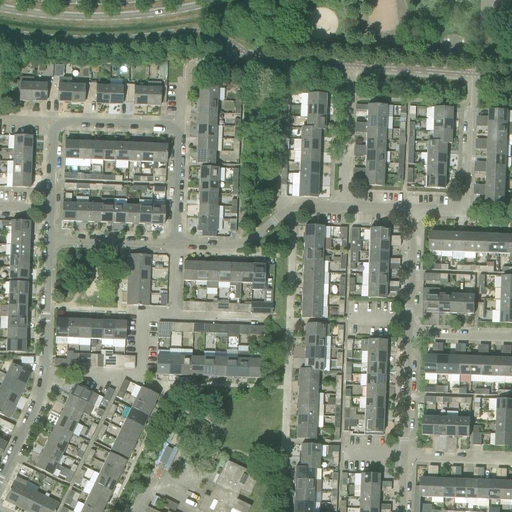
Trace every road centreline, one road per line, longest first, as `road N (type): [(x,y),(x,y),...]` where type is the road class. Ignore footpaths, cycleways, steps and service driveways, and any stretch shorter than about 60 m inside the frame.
road 1 (residential): [(0,479),(43,388),(49,240)]
road 2 (tertiary): [(0,8),(109,17),(226,0)]
road 3 (residential): [(474,74),(466,212),(412,211)]
road 4 (residential): [(343,209),(293,208),(235,247),(176,244)]
road 5 (residential): [(70,372),(139,375),(142,315),(174,316)]
road 6 (residential): [(343,209),(350,64)]
road 7 (residential): [(54,122),(181,126)]
road 8 (residential): [(176,244),(49,240)]
road 9 (residential): [(408,334),(412,211)]
road 10 (residential): [(403,456),(408,334)]
